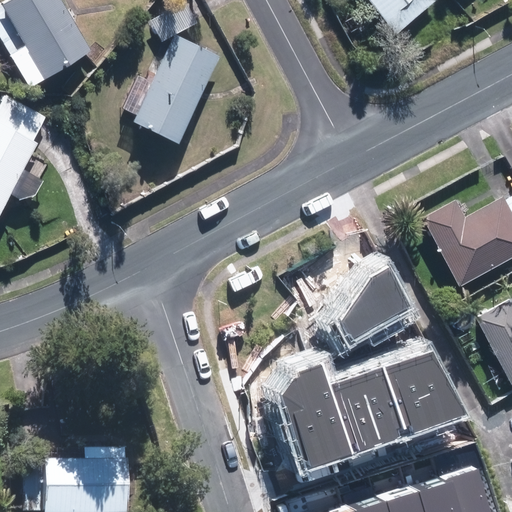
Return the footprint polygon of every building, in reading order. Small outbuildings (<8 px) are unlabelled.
[(89,43),(65,0),(0,0),(0,31),(25,77),(89,43)] [(370,0),(392,28),(428,0),(370,0)] [(350,7),(333,18),(345,37),(362,27),(350,7)] [(177,134),(218,50),(173,28),(132,112),(177,134)] [(0,204),(51,112),(0,84),(0,204)] [(452,196),(419,214),(452,275),(511,243),(511,216),(501,196),(463,216),(452,196)] [(511,297),(508,291),(472,311),(511,378),(511,377),(511,297)] [(404,351),(363,310),(312,361),(353,402),(404,351)] [(439,397),(414,370),(373,409),(398,436),(439,397)] [(123,454),(42,454),(41,508),(123,509),(123,454)] [(365,511),(409,511),(407,503),(367,500),(365,511)]
